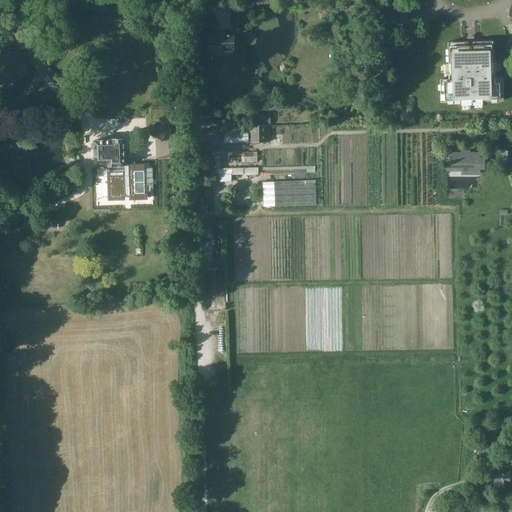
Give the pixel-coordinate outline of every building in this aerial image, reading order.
[(232,47),(233,33),(208,32),(208,50),(208,54),(216,55),(216,51),(223,51),(223,47),(232,47)] [(491,72),(491,62),(493,62),(492,41),(447,42),(447,63),(449,63),(449,73),(446,73),(447,74),(448,74),(448,78),(439,79),(440,102),(502,100),(502,77),(493,77),(493,73),(494,73),(494,72),(491,72)] [(0,79),(11,82),(15,58),(0,55),(0,79)] [(213,104),(219,100),(214,93),(208,97),(213,104)] [(152,109),(153,124),(170,123),(170,109),(152,109)] [(256,125),(269,124),(269,114),(256,114),(256,125)] [(217,117),(205,117),(205,124),(205,128),(217,128),(217,124),(217,117)] [(224,142),(244,142),(270,142),(269,126),(243,126),(243,130),(224,131),(224,142)] [(96,141),(93,143),(93,148),(96,151),(96,164),(97,170),(109,169),(109,171),(109,185),(110,197),(126,197),(129,197),(146,196),(145,170),(145,164),(125,164),(125,138),(124,138),(123,138),(123,136),(113,137),(111,137),(111,138),(96,139),(96,141)] [(511,149),(502,149),(501,161),(511,161),(511,149)] [(242,162),(257,162),(257,150),(242,150),(242,162)] [(462,151),(447,151),(447,165),(462,165),(462,171),(462,174),(481,174),(481,169),(486,169),(486,156),(481,156),(481,151),(470,151),(470,150),(461,150),(462,151)] [(205,167),(220,167),(220,151),(204,151),(205,167)] [(226,182),(225,174),(258,173),(258,167),(205,168),(205,175),(215,174),(215,182),(226,182)] [(263,207),(317,205),(316,180),(263,182),(263,207)] [(0,226),(14,228),(14,218),(0,217),(0,226)] [(511,489),(511,471),(494,472),(494,483),(499,483),(499,490),(511,489)]
